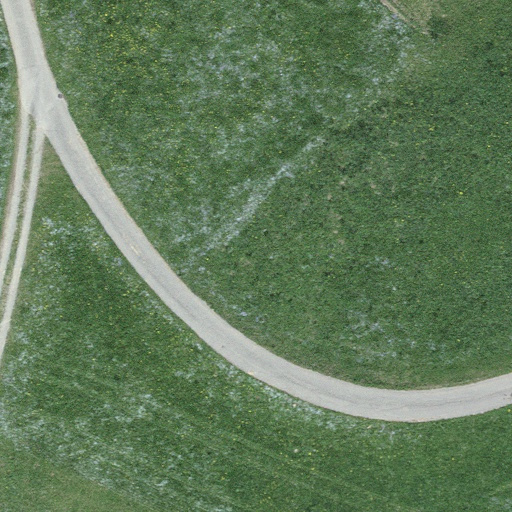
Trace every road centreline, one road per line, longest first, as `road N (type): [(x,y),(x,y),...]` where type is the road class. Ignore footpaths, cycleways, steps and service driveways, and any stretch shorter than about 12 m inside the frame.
road 1 (unclassified): [(12,0),(38,105),(196,323),(334,398),(448,402),(511,384)]
road 2 (track): [(0,364),(38,105)]
